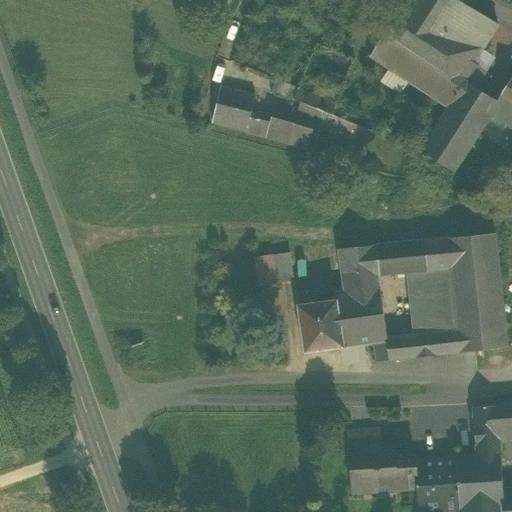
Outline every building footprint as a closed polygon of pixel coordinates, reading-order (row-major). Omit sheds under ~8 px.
[(410,83),(449,108),(466,82),(463,80),(497,24),(466,6),(457,0),(406,0),(370,57),(389,69),(409,82),(410,83)] [(294,100),(329,114),(331,115),(339,97),(354,59),(317,44),(298,88),(294,100)] [(409,82),(389,69),(380,83),(400,95),(409,82)] [(511,78),(496,102),(489,114),(490,115),(511,129),(511,78)] [(271,90),(294,100),(298,88),(275,79),(271,90)] [(496,102),(466,82),(449,108),(433,133),(422,151),(421,152),(453,172),(490,115),(489,114),(496,102)] [(246,129),(247,130),(251,112),(255,95),(220,87),(212,121),(246,129)] [(246,132),(266,136),(270,122),(258,118),(259,114),(251,112),(247,130),(246,129),(246,132)] [(352,124),(331,115),(329,114),(325,125),(348,135),(352,124)] [(271,117),(270,122),(266,136),(307,148),(313,129),(271,117)] [(495,234),(447,238),(450,268),(457,331),(459,353),(507,347),(495,234)] [(447,238),(427,240),(430,270),(450,268),(447,238)] [(411,272),(430,270),(427,240),(338,249),(344,291),(380,286),(378,275),(411,272)] [(290,254),(274,256),(254,259),(258,287),(278,284),(294,282),(290,254)] [(430,270),(411,272),(417,335),(457,331),(450,268),(430,270)] [(387,338),(380,286),(344,291),(335,293),(336,300),(337,300),(344,348),(375,343),(386,341),(387,341),(387,338)] [(298,306),(305,353),(344,348),(337,300),(336,300),(298,306)] [(457,331),(417,335),(418,357),(434,355),(459,353),(457,331)] [(389,360),(418,357),(417,335),(387,338),(387,341),(386,341),(389,360)] [(377,361),(389,360),(386,341),(375,343),(377,361)] [(498,426),(511,424),(511,404),(496,405),(498,426)] [(473,408),(474,426),(498,426),(496,405),(473,408)] [(474,426),(475,444),(500,442),(498,426),(474,426)] [(357,448),(357,450),(379,449),(378,433),(350,435),(350,449),(357,448)] [(503,492),(500,442),(475,444),(476,455),(456,457),(460,510),(460,511),(504,511),(505,509),(503,492)] [(417,488),(415,459),(395,460),(394,455),(394,448),(379,449),(357,450),(360,492),(417,488)] [(456,457),(415,459),(417,488),(418,511),(435,511),(460,510),(456,457)] [(511,491),(503,492),(505,509),(511,508),(511,491)]
